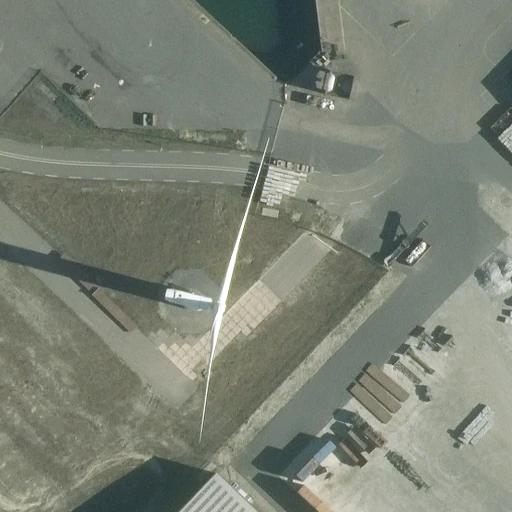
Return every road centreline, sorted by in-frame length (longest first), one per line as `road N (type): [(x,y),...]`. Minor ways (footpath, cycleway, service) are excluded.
road 1 (unknown): [(152,0),(262,103),(298,123),(380,134),(440,119)]
road 2 (unclassified): [(0,153),(260,173)]
